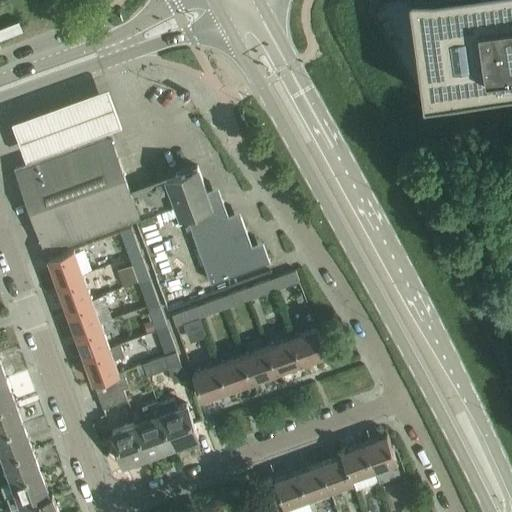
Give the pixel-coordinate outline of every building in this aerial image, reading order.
[(511,0),(369,0),(369,1),(369,2),(369,5),(370,7),(370,10),(371,12),(372,15),(423,103),(424,104),(425,105),(426,106),(427,106),(428,107),(429,107),(431,107),(432,107),(511,96),(511,0)] [(0,37),(22,28),(20,25),(18,19),(0,26),(0,37)] [(108,83),(12,118),(17,131),(26,156),(45,149),(47,154),(109,131),(108,127),(122,121),(113,97),(108,83)] [(29,161),(15,166),(25,194),(45,248),(64,242),(128,218),(176,201),(180,213),(185,211),(210,279),(250,265),(269,258),(269,257),(258,261),(245,227),(234,231),(222,197),(210,202),(197,164),(175,172),(166,175),(168,180),(132,194),(109,131),(107,125),(44,148),(46,154),(29,161)] [(133,229),(121,234),(129,254),(140,250),(133,229)] [(67,249),(48,256),(57,280),(82,271),(73,247),(67,249)] [(142,255),(130,259),(138,279),(149,274),(142,255)] [(277,275),(276,275),(279,286),(280,285),(281,285),(298,279),(299,279),(295,268),(277,275)] [(82,271),(57,280),(66,305),(91,296),(82,271)] [(271,277),(251,284),(255,295),(274,288),(271,277)] [(151,279),(139,283),(146,303),(158,299),(151,279)] [(246,286),(226,293),(230,303),(250,296),(246,286)] [(221,294),(201,301),(205,312),(225,305),(221,294)] [(91,296),(66,305),(70,317),(75,329),(100,320),(96,308),(91,296)] [(196,303),(176,310),(180,321),(200,314),(196,303)] [(160,304),(148,308),(155,327),(167,323),(164,314),(160,304)] [(100,320),(75,329),(82,348),(84,354),(109,344),(107,339),(100,320)] [(300,360),(325,351),(316,326),(291,335),(300,360)] [(169,328),(157,332),(164,352),(165,353),(176,348),(169,328)] [(276,369),(300,360),(291,335),(266,344),(276,369)] [(109,344),(84,354),(93,379),(118,370),(113,357),(124,352),(120,340),(109,344)] [(251,378),(276,369),(266,344),(242,353),(251,378)] [(165,353),(143,361),(146,371),(147,372),(168,365),(173,380),(186,375),(176,348),(165,353)] [(226,387),(251,378),(242,353),(217,361),(226,387)] [(143,361),(136,363),(140,374),(146,371),(143,361)] [(201,396),(226,387),(217,361),(192,370),(201,396)] [(118,370),(93,379),(98,394),(122,386),(122,385),(127,383),(121,369),(118,370)] [(0,404),(14,399),(6,376),(0,378),(0,404)] [(102,406),(126,397),(122,386),(98,394),(102,406)] [(178,405),(174,396),(158,402),(156,397),(156,398),(172,443),(198,434),(186,402),(178,405)] [(147,453),(172,443),(156,398),(142,403),(146,416),(135,420),(147,453)] [(0,430),(23,422),(14,399),(0,404),(0,430)] [(123,461),(147,453),(135,420),(111,429),(123,461)] [(0,448),(3,456),(31,446),(23,422),(0,430),(0,448)] [(387,432),(363,441),(373,467),(374,467),(394,460),(396,459),(387,432)] [(351,479),(352,479),(351,475),(373,467),(363,441),(340,449),(341,453),(351,479)] [(12,480),(40,470),(31,446),(3,456),(12,480)] [(329,488),(351,479),(341,453),(319,461),(329,488)] [(306,496),(329,488),(319,461),(296,469),(306,496)] [(296,469),(274,478),(281,497),(284,504),(286,511),(298,511),(310,507),(306,496),(296,469)] [(12,480),(0,484),(0,486),(4,497),(7,496),(11,508),(20,504),(49,493),(48,493),(40,470),(12,480)] [(23,511),(59,511),(52,492),(48,493),(49,493),(20,504),(23,511)]
